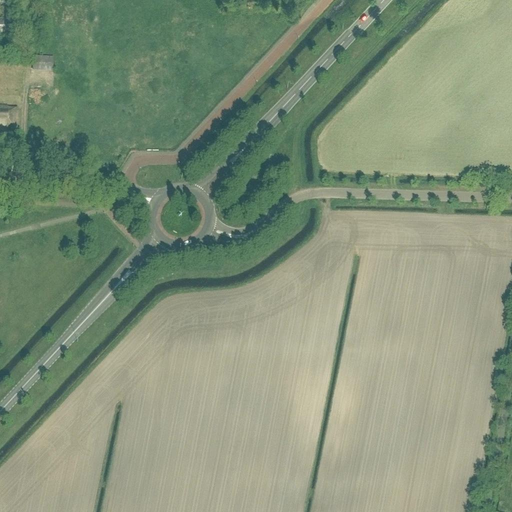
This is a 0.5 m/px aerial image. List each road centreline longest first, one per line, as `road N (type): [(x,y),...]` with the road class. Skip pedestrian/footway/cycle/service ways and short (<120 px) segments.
road 1 (unclassified): [(204,229),(246,236),(290,200),(314,193),(511,198)]
road 2 (unclassified): [(124,187),(139,161),(184,154),(325,0)]
road 3 (secondary): [(200,200),(380,0)]
road 4 (secondary): [(0,413),(161,238)]
road 5 (unclassified): [(485,511),(511,370)]
road 6 (tertiary): [(124,187),(0,184)]
